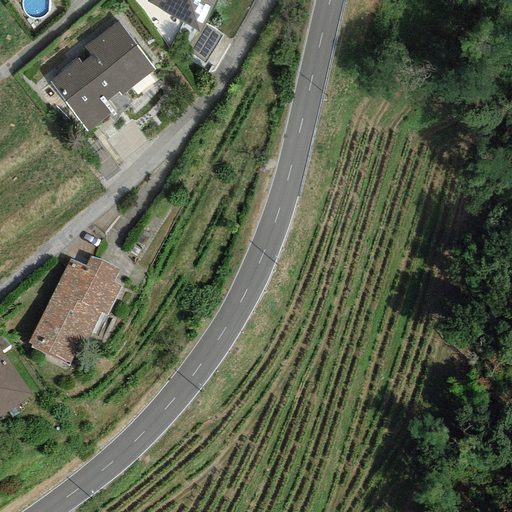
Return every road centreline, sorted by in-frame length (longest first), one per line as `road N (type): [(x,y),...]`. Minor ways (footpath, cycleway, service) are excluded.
road 1 (secondary): [(328,0),(285,187),(226,327),(148,426),(44,511)]
road 2 (residential): [(261,0),(176,148),(0,302)]
road 3 (residential): [(98,0),(0,78)]
